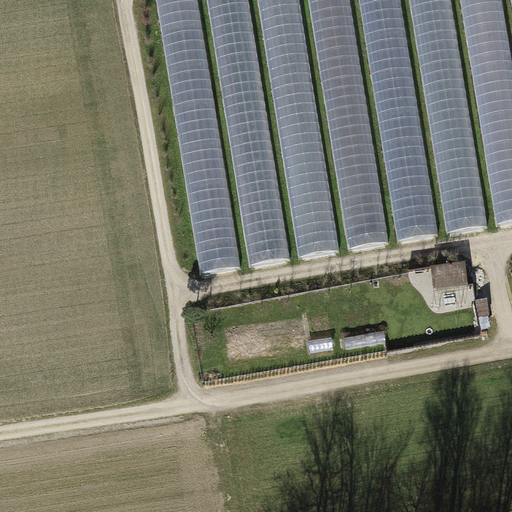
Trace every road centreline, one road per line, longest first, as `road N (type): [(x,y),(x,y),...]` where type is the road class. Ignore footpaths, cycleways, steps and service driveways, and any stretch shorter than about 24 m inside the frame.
road 1 (track): [(511,347),(0,427)]
road 2 (track): [(193,400),(122,0)]
road 3 (track): [(176,293),(511,235)]
